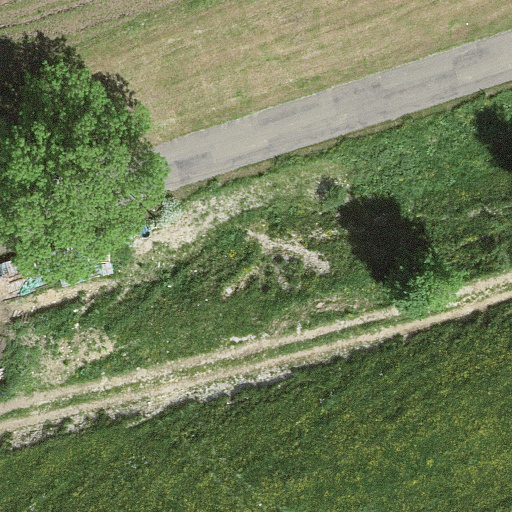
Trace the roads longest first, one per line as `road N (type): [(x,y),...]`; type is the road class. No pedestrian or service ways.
road 1 (unclassified): [(511,56),(0,218)]
road 2 (track): [(0,411),(197,373),(511,283)]
